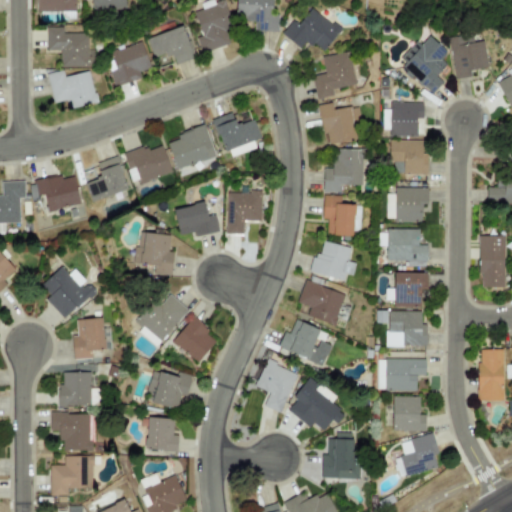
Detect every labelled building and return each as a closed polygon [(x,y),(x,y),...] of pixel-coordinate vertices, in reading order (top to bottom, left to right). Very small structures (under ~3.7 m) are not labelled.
[(35,0),(36,12),(74,11),(74,0),(35,0)] [(89,0),(91,12),(124,8),(123,0),(89,0)] [(199,52),(234,41),(221,0),(218,0),(214,2),(213,0),(207,0),(199,3),(200,9),(192,11),(200,36),(194,37),(199,52)] [(234,0),(234,16),(243,16),(243,21),(253,21),(252,31),(276,31),(276,14),(270,14),(270,0),(234,0)] [(280,34),(298,48),(305,40),(320,52),(339,30),(310,7),(296,24),(291,20),(280,34)] [(151,58),(170,52),(174,63),(191,58),(181,25),(145,37),(151,58)] [(45,50),(58,50),(58,67),(87,66),(87,32),(62,33),(61,27),(44,27),(45,50)] [(486,67),(482,41),(471,42),(470,33),(446,37),(453,79),(470,76),(469,70),(486,67)] [(395,60),(430,93),(441,82),(434,76),(445,64),(438,58),(444,51),(427,36),(418,45),(413,40),(395,60)] [(139,79),(137,71),(148,68),(140,41),(107,51),(110,60),(105,62),(112,86),(139,79)] [(354,84),(346,50),(320,56),(323,73),(309,76),(315,99),(332,95),(331,89),(354,84)] [(45,74),(51,103),(65,100),(67,108),(95,102),(87,70),(62,76),(61,70),(45,74)] [(511,112),(511,72),(495,81),(511,112)] [(420,118),(421,102),(388,101),(387,136),(415,137),(415,118),(420,118)] [(318,104),(324,144),(359,139),(353,106),(331,110),(330,102),(318,104)] [(210,119),(222,151),(259,138),(252,118),(234,125),(230,112),(210,119)] [(165,143),(175,169),(213,155),(202,124),(175,134),(176,139),(165,143)] [(425,153),(420,153),(420,140),(387,139),(387,162),(392,162),(392,173),(425,174),(425,153)] [(321,191),(339,192),(339,185),(360,185),(360,149),(334,149),(334,159),(330,158),(330,168),(321,168),(321,191)] [(89,202),(126,189),(114,156),(94,163),(99,177),(82,182),(89,202)] [(485,203),(511,203),(511,172),(494,172),(494,187),(485,187),(485,203)] [(72,176),(60,178),(60,175),(33,180),(37,198),(42,197),(45,210),(78,204),(72,176)] [(0,231),(3,231),(3,223),(18,223),(17,198),(23,197),(22,181),(0,181),(0,231)] [(384,194),(384,221),(420,221),(420,203),(426,203),(425,187),(392,187),(392,194),(384,194)] [(225,191),(224,234),(241,234),(241,221),(259,221),(259,192),(225,191)] [(359,204),(338,203),(339,195),(321,195),(320,219),(326,219),(325,233),(357,235),(359,204)] [(194,236),(217,231),(213,214),(205,215),(202,202),(172,208),(177,235),(193,232),(194,236)] [(384,260),(406,261),(406,265),(425,265),(425,244),(417,244),(417,229),(385,228),(384,260)] [(169,275),(172,251),(166,251),(168,235),(142,232),(141,247),(133,246),(131,262),(152,265),(151,273),(169,275)] [(477,286),(502,287),(502,236),(477,235),(477,286)] [(307,272),(341,280),(343,273),(350,275),(353,263),(345,261),(348,247),(321,241),(318,256),(311,254),(307,272)] [(0,287),(16,273),(0,256),(0,287)] [(38,285),(47,295),(43,299),(62,320),(92,291),(71,269),(66,274),(58,266),(38,285)] [(419,289),(425,289),(425,273),(391,272),(391,306),(419,306),(419,289)] [(305,316),(332,325),(342,293),(302,280),(295,303),(308,307),(305,316)] [(136,331),(153,346),(186,310),(168,294),(159,304),(154,299),(133,321),(139,327),(136,331)] [(423,346),(424,324),(419,324),(419,311),(385,311),(384,345),(423,346)] [(194,362),(213,342),(204,333),(206,330),(191,316),(170,340),(194,362)] [(74,319),(75,335),(70,335),(71,359),(89,358),(89,349),(102,349),(100,317),(74,319)] [(328,344),(315,339),(318,330),(293,319),(288,332),(283,331),(276,347),(319,365),(328,344)] [(475,349),(477,400),(501,400),(500,348),(475,349)] [(382,390),(414,390),(414,375),(423,375),(423,359),(383,358),(382,390)] [(279,412),(295,372),(263,360),(253,386),(267,392),(261,405),(279,412)] [(88,371),(60,372),(60,383),(56,383),(57,405),(88,404),(88,371)] [(144,400),(178,411),(189,376),(175,372),(173,377),(153,371),(144,400)] [(284,408),(308,427),(311,423),(321,430),(329,419),(335,424),(343,413),(304,382),(284,408)] [(423,430),(423,414),(417,414),(418,396),(391,396),(390,430),(423,430)] [(91,414),(48,413),(48,431),(59,431),(58,450),(91,450),(91,414)] [(175,434),(170,434),(171,418),(145,417),(143,449),(175,451),(175,434)] [(319,478),(354,479),(356,432),(332,432),(331,454),(320,454),(319,478)] [(48,495),(65,495),(65,487),(91,487),(91,456),(61,456),(61,465),(48,465),(48,495)] [(141,488),(157,483),(154,474),(138,479),(141,488)] [(146,511),(165,511),(185,504),(173,475),(137,490),(146,511)] [(281,501),(284,511),(333,511),(326,493),(315,498),(314,494),(304,499),(301,493),(281,501)] [(136,511),(135,508),(128,511),(122,499),(93,511),(136,511)] [(277,511),(274,503),(253,509),(254,511),(277,511)]
